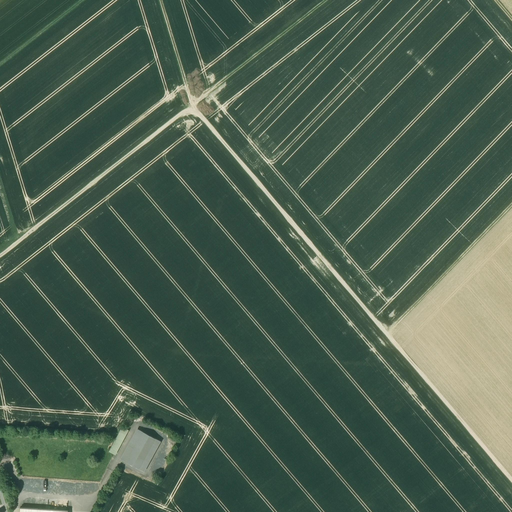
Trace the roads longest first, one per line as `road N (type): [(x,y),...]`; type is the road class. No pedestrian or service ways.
road 1 (track): [(511,481),(192,106),(0,256)]
road 2 (track): [(160,0),(192,106),(326,0)]
road 3 (track): [(387,333),(511,204)]
